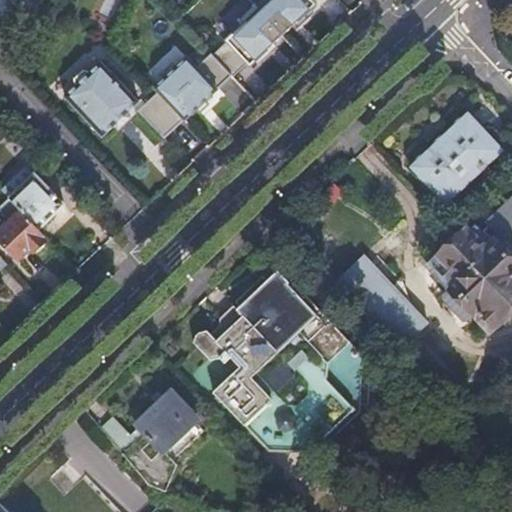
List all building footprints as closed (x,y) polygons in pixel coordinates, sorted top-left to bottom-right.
[(0,0),(0,18),(15,0),(0,0)] [(259,0),(252,7),(281,37),(292,27),(289,24),(295,19),(297,21),(314,6),(311,3),(314,0),(259,0)] [(226,44),(211,58),(230,77),(231,79),(246,65),(248,68),(266,51),(263,49),(269,43),(272,46),(281,37),(252,7),(236,22),(241,28),(225,43),(226,44)] [(153,90),(156,94),(182,121),(183,122),(216,92),(216,91),(230,77),(211,58),(209,55),(195,69),(185,59),(174,70),(170,66),(160,76),(163,80),(153,90)] [(99,63),(88,74),(81,72),(72,81),(74,88),(63,98),(100,138),(113,127),(117,131),(129,120),(125,115),(137,104),(99,63)] [(156,94),(137,112),(162,140),(182,121),(156,94)] [(468,113),(411,167),(446,205),(504,151),(468,113)] [(38,178),(13,202),(13,203),(25,216),(42,234),(68,209),(38,178)] [(327,206),(340,191),(330,182),(317,197),(327,206)] [(511,201),(480,231),(476,227),(475,228),(468,234),(467,233),(439,259),(458,280),(449,289),(449,290),(442,297),(441,302),(462,324),(468,324),(475,317),(489,331),(511,310),(511,201)] [(46,242),(48,241),(42,234),(25,216),(13,203),(2,213),(14,226),(0,238),(0,242),(22,265),(34,254),(36,256),(42,256),(48,250),(48,245),(48,244),(46,242)] [(425,321),(361,253),(333,281),(396,348),(425,321)] [(0,256),(0,284),(14,272),(0,256)] [(268,450),(310,452),(312,460),(362,413),(362,357),(348,342),(279,271),(267,282),(235,310),(240,318),(227,329),(219,327),(209,337),(205,334),(198,334),(195,339),(194,345),(211,363),(220,360),(225,365),(232,359),(240,369),(215,395),(268,450)] [(173,394),(136,428),(144,438),(135,447),(115,423),(103,434),(148,488),(166,496),(178,470),(164,455),(199,422),(173,394)]
